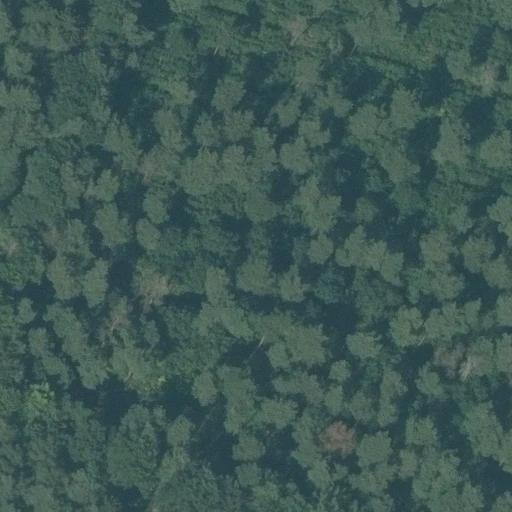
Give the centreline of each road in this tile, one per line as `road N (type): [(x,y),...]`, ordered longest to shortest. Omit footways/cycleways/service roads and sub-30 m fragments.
road 1 (track): [(0,205),(80,0)]
road 2 (track): [(148,511),(0,456)]
